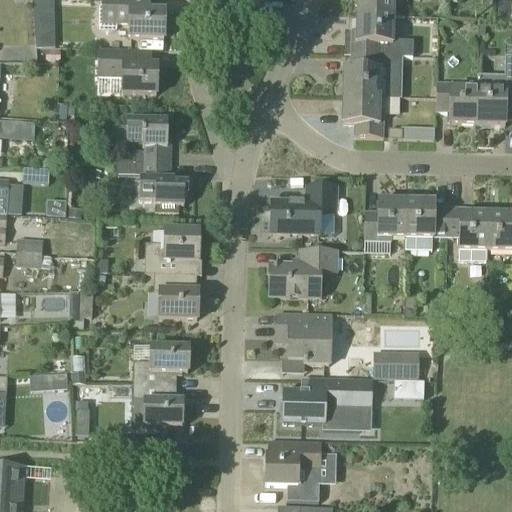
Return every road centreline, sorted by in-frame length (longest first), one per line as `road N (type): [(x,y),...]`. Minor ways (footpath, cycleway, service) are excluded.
road 1 (residential): [(225,511),(234,253),(250,144),(265,106)]
road 2 (residential): [(511,165),(346,161),(265,106)]
